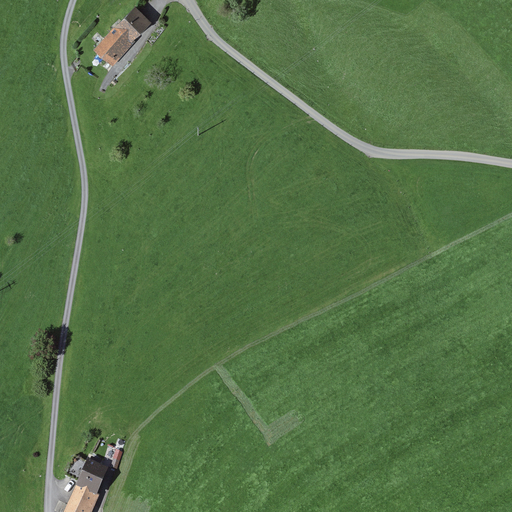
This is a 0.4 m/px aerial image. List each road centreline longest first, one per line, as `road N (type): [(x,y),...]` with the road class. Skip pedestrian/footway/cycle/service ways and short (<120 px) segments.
road 1 (unclassified): [(73,0),(63,67),(84,191),(49,511)]
road 2 (unclassified): [(189,0),(219,43),(371,152),(511,163)]
